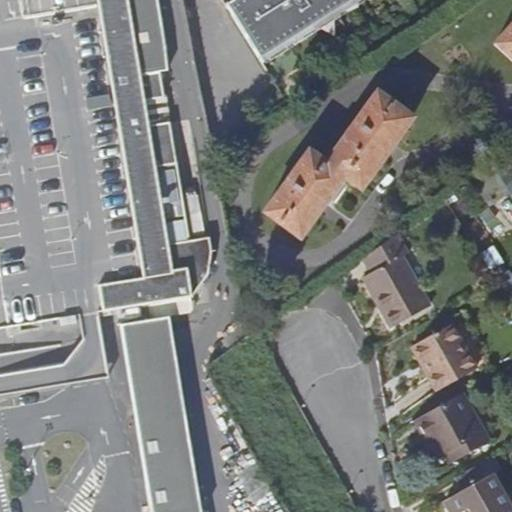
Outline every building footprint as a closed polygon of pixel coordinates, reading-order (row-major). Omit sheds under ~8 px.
[(0,0),(0,322),(26,318),(57,313),(57,320),(73,318),(72,311),(133,301),(136,316),(149,314),(147,299),(189,293),(212,260),(207,229),(167,237),(157,172),(149,130),(145,105),(140,75),(127,0),(0,0)] [(228,0),(264,57),(328,17),(353,0),(228,0)] [(511,24),(494,46),(511,61),(511,24)] [(160,72),(140,75),(145,105),(165,101),(160,72)] [(307,153),(263,214),(298,240),(341,180),(358,192),(411,119),(375,94),(324,166),(307,153)] [(170,126),(149,130),(157,172),(177,168),(170,126)] [(508,194),(491,167),(471,181),(488,207),(508,194)] [(428,307),(402,257),(407,255),(396,235),(363,258),(371,274),(362,278),(390,329),(428,307)] [(195,511),(199,511),(166,311),(149,314),(136,316),(118,319),(150,511),(195,511)] [(26,318),(0,322),(0,342),(29,338),(26,318)] [(450,326),(412,347),(436,392),(475,370),(450,326)] [(486,443),(460,395),(415,421),(427,443),(439,437),(443,444),(441,446),(450,463),(486,443)] [(511,511),(507,505),(490,474),(500,469),(493,456),(453,478),(461,491),(443,501),(449,511),(511,511)]
